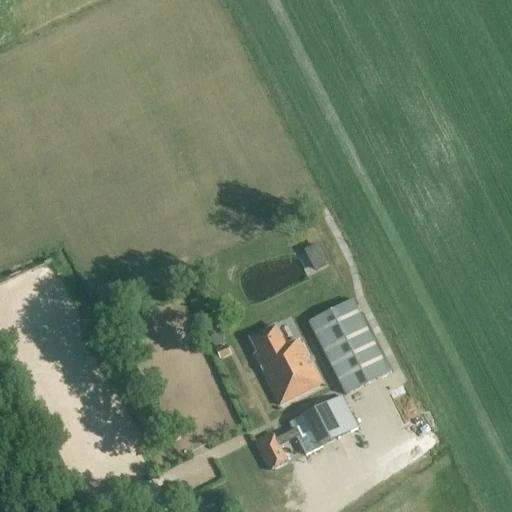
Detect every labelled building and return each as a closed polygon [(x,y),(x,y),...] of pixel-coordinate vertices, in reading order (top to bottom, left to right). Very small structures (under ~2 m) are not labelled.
[(388,377),(351,304),(306,327),(342,400),(388,377)] [(251,342),(258,355),(254,357),(280,408),(321,387),(298,342),(285,349),(274,329),(251,342)] [(215,354),(218,363),(228,359),(224,350),(215,354)] [(341,399),(289,426),(293,433),(273,443),(277,450),(297,441),(306,458),(357,431),(341,399)] [(381,452),(410,433),(416,442),(428,434),(420,423),(412,428),(400,410),(368,431),(381,452)] [(271,438),(254,449),(268,475),(285,466),(277,450),(273,443),(271,438)]
